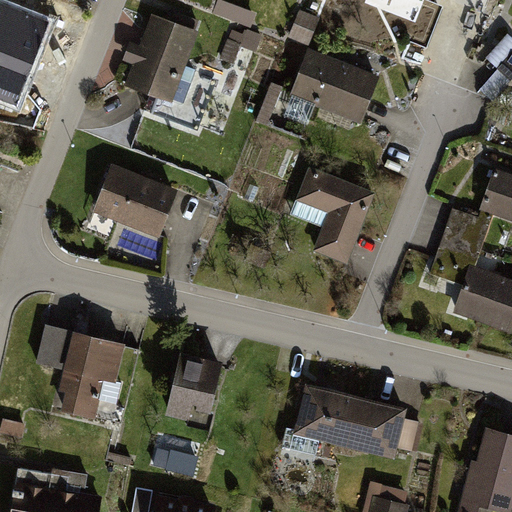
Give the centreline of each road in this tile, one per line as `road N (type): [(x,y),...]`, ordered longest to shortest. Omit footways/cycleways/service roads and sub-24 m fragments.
road 1 (residential): [(13,266),(511,384)]
road 2 (residential): [(114,0),(13,266)]
